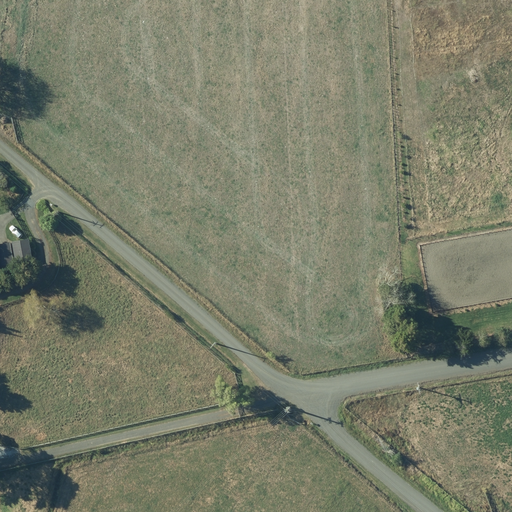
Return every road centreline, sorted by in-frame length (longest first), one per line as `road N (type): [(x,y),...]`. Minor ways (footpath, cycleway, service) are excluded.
road 1 (residential): [(0,147),(289,386),(511,357)]
road 2 (unknown): [(311,388),(325,419),(435,511)]
